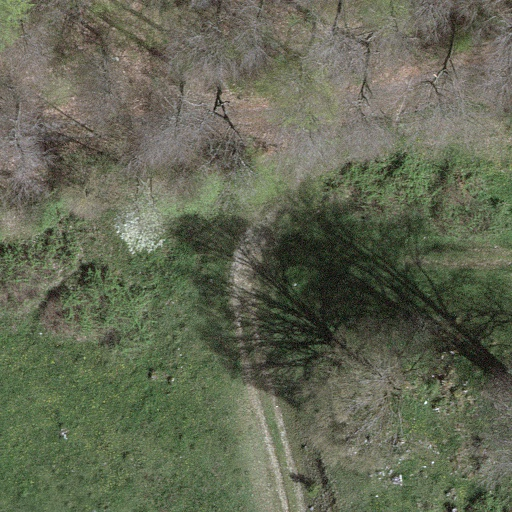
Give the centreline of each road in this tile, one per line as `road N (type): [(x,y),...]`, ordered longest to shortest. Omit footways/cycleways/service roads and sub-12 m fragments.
road 1 (track): [(511,66),(328,126),(0,147)]
road 2 (track): [(291,511),(248,279),(270,215),(328,126)]
